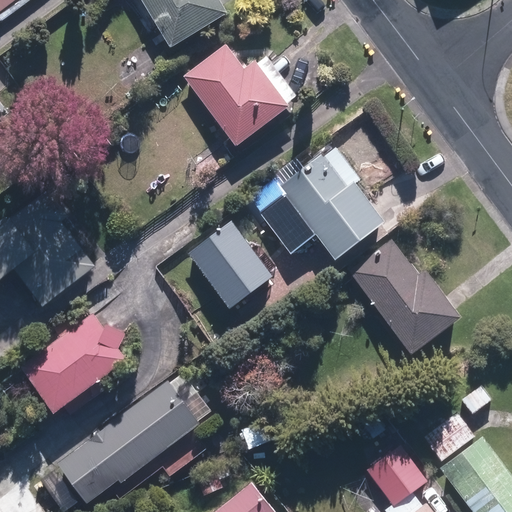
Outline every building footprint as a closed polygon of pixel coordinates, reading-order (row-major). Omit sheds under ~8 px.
[(0,0),(0,15),(19,0),(0,0)] [(143,0),(172,46),(225,13),(217,0),(143,0)] [(186,73),(240,147),(293,108),(290,103),(299,96),(271,57),(261,64),(258,60),(247,68),(228,43),(186,73)] [(0,135),(9,129),(0,116),(0,135)] [(293,183),(348,262),(398,227),(366,183),(359,188),(335,154),(293,183)] [(46,306),(49,309),(102,269),(65,222),(74,215),(54,189),(0,230),(0,245),(36,292),(32,296),(39,305),(46,306)] [(271,278),(231,223),(189,253),(229,308),(271,278)] [(359,270),(423,357),(473,320),(437,271),(429,277),(401,239),(359,270)] [(25,367),(60,414),(134,359),(129,334),(111,328),(108,330),(96,313),(25,367)] [(60,464),(92,506),(123,482),(126,485),(205,425),(170,380),(60,464)] [(493,399),(481,384),(461,400),(473,415),(493,399)] [(418,426),(446,401),(432,386),(405,412),(418,426)] [(360,424),(374,442),(391,429),(377,411),(360,424)] [(426,439),(445,464),(480,437),(461,413),(426,439)] [(450,469),(482,511),(511,511),(511,463),(492,437),(450,469)] [(427,507),(417,493),(432,483),(405,446),(371,471),(370,472),(395,505),(385,511),(438,511),(432,504),(430,505),(427,507)] [(169,511),(188,503),(177,481),(157,491),(167,511),(169,511)] [(216,511),(277,511),(256,482),(216,511)]
